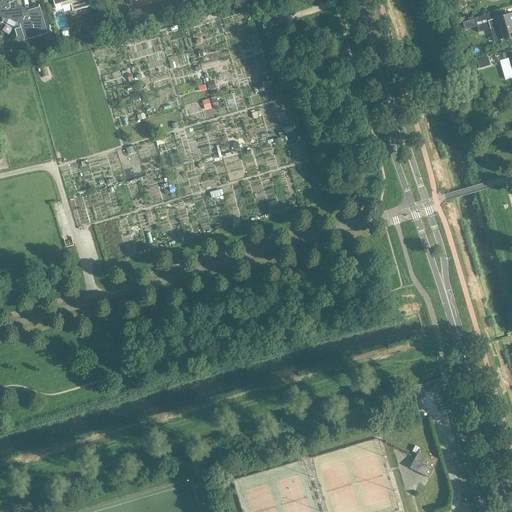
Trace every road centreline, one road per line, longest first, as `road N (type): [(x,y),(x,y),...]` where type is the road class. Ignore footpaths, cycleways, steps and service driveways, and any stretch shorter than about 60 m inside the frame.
road 1 (unclassified): [(0,330),(411,209)]
road 2 (tertiary): [(511,511),(447,297)]
road 3 (tertiary): [(395,122),(360,0)]
